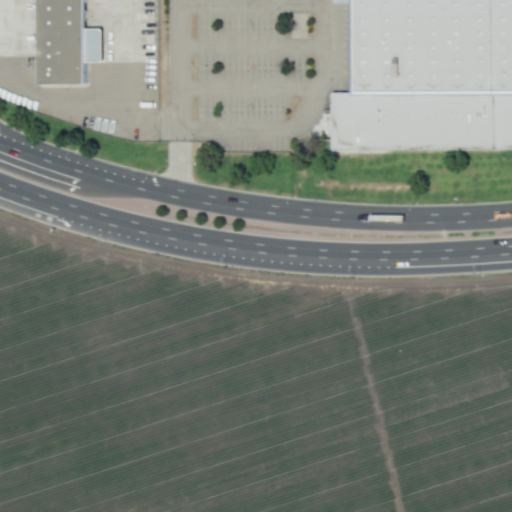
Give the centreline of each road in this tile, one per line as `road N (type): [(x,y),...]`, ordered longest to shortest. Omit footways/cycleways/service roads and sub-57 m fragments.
road 1 (primary): [(511,216),(314,217),(187,201),(88,174)]
road 2 (primary): [(0,187),(183,240),(390,258)]
road 3 (primary): [(390,258),(511,251)]
